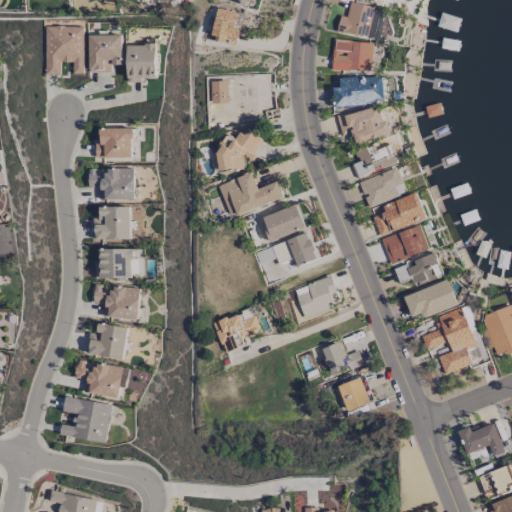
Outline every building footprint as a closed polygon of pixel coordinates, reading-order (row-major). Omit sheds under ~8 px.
[(380,39),(385,9),(348,3),(346,16),(339,15),(336,32),(380,39)] [(238,30),(234,30),(237,12),(216,8),(211,39),(236,44),(238,30)] [(84,26),(44,26),(45,75),(60,75),(60,62),(73,62),(73,74),(84,74),(84,26)] [(122,65),(122,34),(89,35),(89,73),(110,72),(110,65),(122,65)] [(332,70),(371,71),(371,41),(332,41),(332,70)] [(156,44),(126,45),(127,82),(141,82),(141,79),(157,78),(156,44)] [(339,78),(339,87),(332,87),(333,105),(384,104),(383,77),(339,78)] [(210,103),(227,103),(226,81),(209,81),(210,103)] [(336,116),(341,136),(352,133),(354,143),(388,135),(380,105),(336,116)] [(132,128),(100,128),(100,143),(95,143),(95,157),(132,158),(132,128)] [(214,172),(244,168),(243,156),(259,154),(256,138),(253,138),(252,134),(216,139),(218,152),(211,153),(214,172)] [(397,163),(390,145),(375,150),(373,144),(355,151),(359,162),(351,164),(356,178),(397,163)] [(406,193),(395,167),(357,183),(368,209),(406,193)] [(134,168),(88,169),(89,187),(98,187),(99,200),(134,199),(134,168)] [(217,185),(229,218),(283,198),(277,181),(258,189),(252,173),(217,185)] [(384,212),(371,217),(379,237),(426,218),(416,192),(382,206),(384,212)] [(261,218),(271,242),(307,228),(298,203),(261,218)] [(100,207),(99,219),(94,219),(94,239),(129,240),(130,207),(100,207)] [(389,263),(429,250),(421,225),(381,238),(389,263)] [(294,259),(297,266),(318,259),(309,233),(254,252),(259,264),(277,258),(278,264),(294,259)] [(133,250),(99,249),(98,263),(95,263),(94,277),(139,278),(139,259),(133,259),(133,250)] [(394,269),(399,284),(410,280),(413,287),(443,276),(435,254),(407,264),(394,269)] [(303,317),(340,304),(330,276),(293,289),(303,317)] [(411,317),(422,313),(423,318),(457,305),(447,279),(403,296),(411,317)] [(105,286),(105,285),(94,285),(93,303),(102,304),(102,318),(138,319),(139,288),(105,286)] [(495,357),(511,351),(511,305),(481,315),(495,357)] [(444,374),(486,359),(467,306),(435,317),(439,330),(421,336),(425,349),(447,341),(451,352),(438,356),(444,374)] [(261,332),(255,316),(242,321),(239,313),(213,324),(225,353),(247,344),(245,338),(261,332)] [(127,328),(98,323),(96,334),(90,333),(87,354),(122,360),(127,328)] [(363,365),(358,350),(343,355),(340,343),(322,348),(330,375),(363,365)] [(82,392),(117,398),(122,367),(87,362),(87,361),(77,360),(74,378),(84,380),(82,392)] [(337,386),(346,410),(369,402),(360,377),(337,386)] [(59,436),(106,443),(112,404),(64,397),(62,412),(74,414),(72,426),(61,425),(59,436)] [(505,452),(493,423),(471,432),(469,427),(458,431),(470,461),(489,453),(491,457),(505,452)] [(511,489),(511,479),(510,474),(507,465),(478,477),(486,499),(511,489)] [(101,511),(103,500),(51,491),(49,502),(60,503),(58,511),(101,511)] [(511,511),(511,495),(486,505),(488,511),(511,511)]
